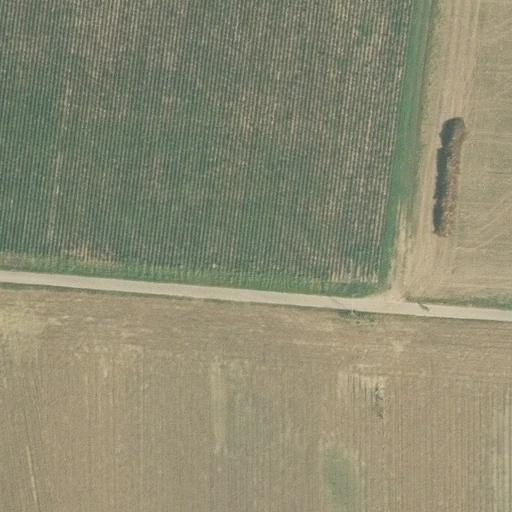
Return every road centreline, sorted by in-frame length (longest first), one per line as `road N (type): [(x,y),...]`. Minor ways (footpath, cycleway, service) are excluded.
road 1 (track): [(0,279),(511,318)]
road 2 (track): [(390,309),(430,0)]
